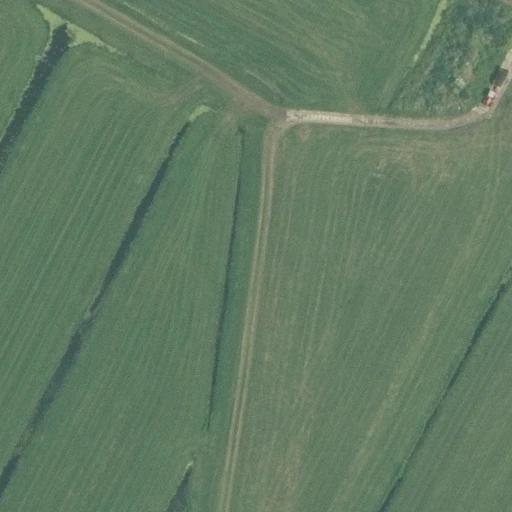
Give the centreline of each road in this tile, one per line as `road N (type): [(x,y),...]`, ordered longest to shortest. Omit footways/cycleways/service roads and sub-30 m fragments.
road 1 (track): [(228,467),(283,117)]
road 2 (track): [(511,70),(493,105),(467,125),(283,117)]
road 3 (track): [(283,117),(81,0)]
